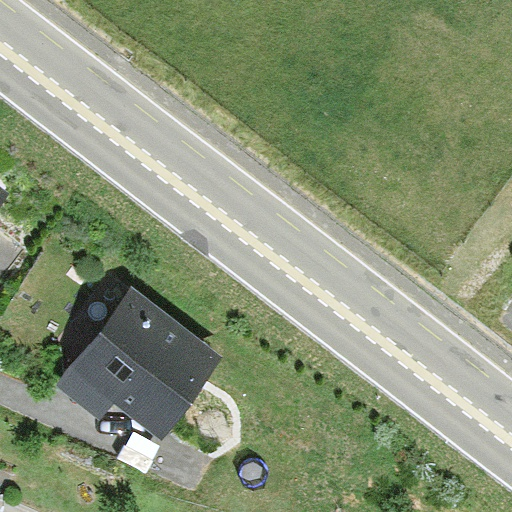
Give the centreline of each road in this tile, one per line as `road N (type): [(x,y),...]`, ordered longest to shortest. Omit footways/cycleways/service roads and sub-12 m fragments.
road 1 (secondary): [(511,443),(0,44)]
road 2 (residential): [(0,388),(180,462)]
